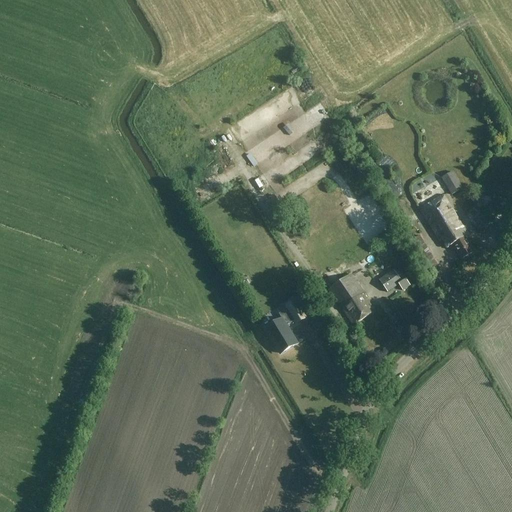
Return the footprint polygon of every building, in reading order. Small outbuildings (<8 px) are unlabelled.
[(276,107),(305,92),(301,84),(278,97),(277,94),(267,100),(270,105),(241,121),(249,136),(282,118),(276,107)] [(304,122),(255,146),(261,159),(310,134),(304,122)] [(451,196),(454,194),(456,198),(460,195),(458,192),(463,189),(452,172),(440,179),(451,196)] [(230,173),(199,188),(205,201),(229,190),(224,180),(231,176),(230,173)] [(351,173),(345,179),(353,187),(359,181),(351,173)] [(297,197),(306,193),(301,181),(292,185),(297,197)] [(243,204),(250,202),(246,191),(240,193),(243,204)] [(461,260),(474,252),(465,238),(469,236),(453,209),(450,210),(446,205),(449,203),(444,195),(419,210),(439,242),(442,240),(447,249),(453,245),(461,260)] [(333,204),(331,202),(329,201),(327,199),(325,199),(323,198),(321,198),(318,198),(316,199),(314,200),(312,202),(311,203),(309,205),(308,207),(308,210),(308,212),(308,214),(308,217),(309,219),(311,221),(312,222),(314,224),(316,225),(319,225),(321,226),(323,226),(326,225),(328,224),(330,223),(332,221),(333,220),(334,217),(335,215),(335,213),(335,211),(335,208),(334,206),(333,204)] [(472,219),(488,227),(492,218),(476,210),(472,219)] [(344,235),(355,260),(366,255),(354,230),(344,235)] [(430,271),(436,267),(439,266),(421,236),(411,242),(428,272),(430,271)] [(247,274),(286,248),(281,241),(242,267),(247,274)] [(254,287),(295,264),(287,250),(246,273),(254,287)] [(353,326),(375,312),(367,300),(368,299),(351,275),(347,279),(329,252),(311,264),(341,310),(342,309),(353,326)] [(363,267),(368,273),(376,267),(372,261),(363,267)] [(410,286),(405,280),(402,283),(395,271),(380,281),(388,293),(399,285),(403,291),(410,286)] [(304,288),(298,292),(303,300),(309,297),(304,288)] [(284,319),(267,329),(282,353),(298,343),(287,324),(295,319),(298,323),(307,318),(296,301),(288,306),(292,314),(284,319)] [(360,323),(362,327),(377,317),(375,313),(360,323)]
